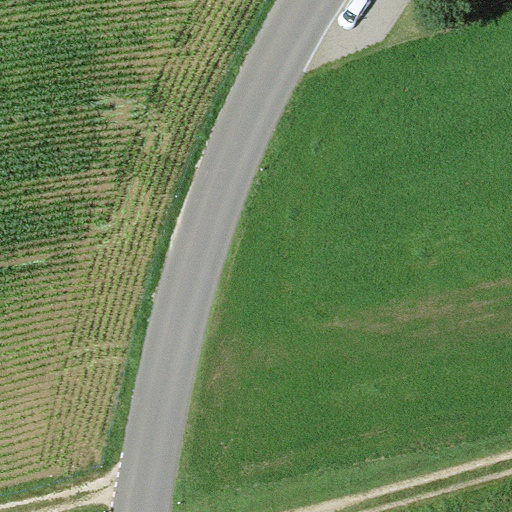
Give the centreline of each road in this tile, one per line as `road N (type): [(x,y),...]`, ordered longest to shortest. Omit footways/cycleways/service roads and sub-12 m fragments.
road 1 (tertiary): [(136,511),(202,236),(307,0)]
road 2 (track): [(323,511),(511,459)]
road 3 (track): [(138,485),(0,506)]
